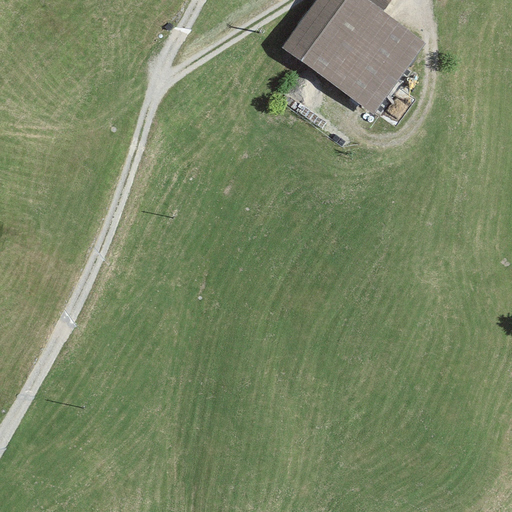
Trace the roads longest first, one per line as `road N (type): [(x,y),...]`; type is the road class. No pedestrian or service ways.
road 1 (track): [(0,446),(102,250),(164,84)]
road 2 (track): [(426,0),(425,105),(388,142)]
road 3 (track): [(164,84),(290,0)]
